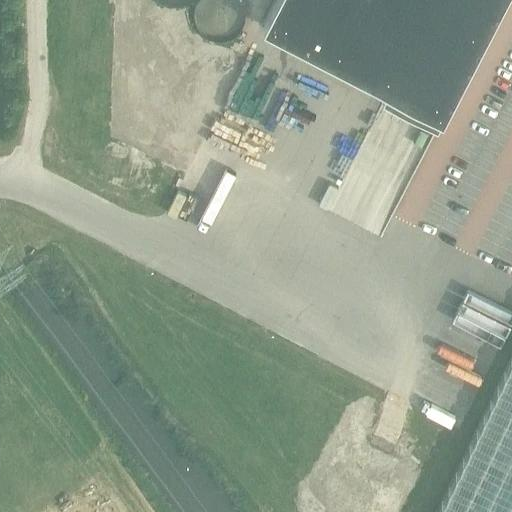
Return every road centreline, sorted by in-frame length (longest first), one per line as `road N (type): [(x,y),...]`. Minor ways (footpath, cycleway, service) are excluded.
road 1 (unknown): [(251,295),(353,84)]
road 2 (unknown): [(23,179),(31,0)]
